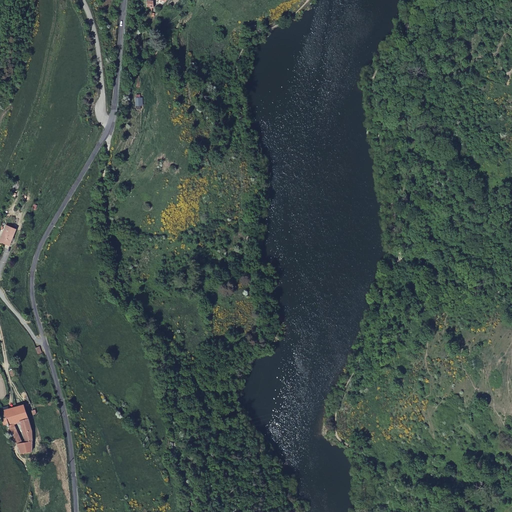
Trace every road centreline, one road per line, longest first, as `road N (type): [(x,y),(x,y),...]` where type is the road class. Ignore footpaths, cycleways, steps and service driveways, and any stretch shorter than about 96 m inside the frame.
road 1 (secondary): [(110,124),(43,239),(31,281),(67,424),(76,511)]
road 2 (track): [(107,131),(99,228),(107,274),(154,339),(191,511)]
road 3 (unclassified): [(110,124),(101,112),(97,43),(81,0)]
road 4 (secondary): [(124,0),(110,124)]
